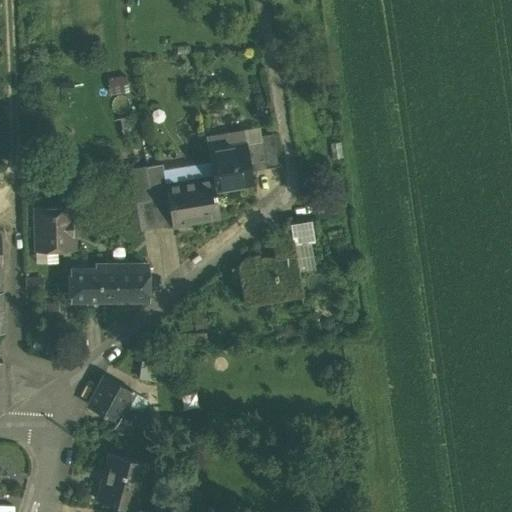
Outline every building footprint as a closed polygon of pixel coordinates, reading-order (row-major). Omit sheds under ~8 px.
[(273,134),(259,136),(265,168),(278,166),(273,134)] [(246,143),(208,150),(212,177),(215,190),(253,183),(246,143)] [(162,164),(146,166),(151,199),(167,196),(165,185),(166,185),(162,164)] [(135,202),(151,199),(146,166),(130,169),(135,202)] [(166,185),(165,185),(167,196),(172,225),(219,216),(215,190),(212,177),(166,185)] [(167,196),(151,199),(156,227),(172,225),(167,196)] [(151,199),(135,202),(140,230),(156,227),(151,199)] [(69,206),(35,207),(36,244),(53,244),(53,249),(68,249),(68,229),(73,229),(73,216),(70,216),(69,206)] [(311,219),(290,223),(291,230),(294,244),(315,241),(311,219)] [(278,241),(272,242),(275,257),(274,258),(260,261),(259,254),(245,257),(237,264),(242,294),(261,291),(261,294),(265,293),(264,290),(273,289),(273,291),(277,291),(276,288),(277,288),(278,291),(279,290),(278,288),(300,284),(294,244),(291,230),(277,233),(278,241)] [(149,300),(148,268),(70,268),(69,300),(149,300)] [(134,393),(103,376),(87,404),(117,421),(118,422),(122,414),(134,393)] [(149,410),(129,411),(122,414),(118,422),(117,421),(113,428),(149,427),(149,410)] [(148,464),(109,453),(96,500),(135,510),(148,464)]
